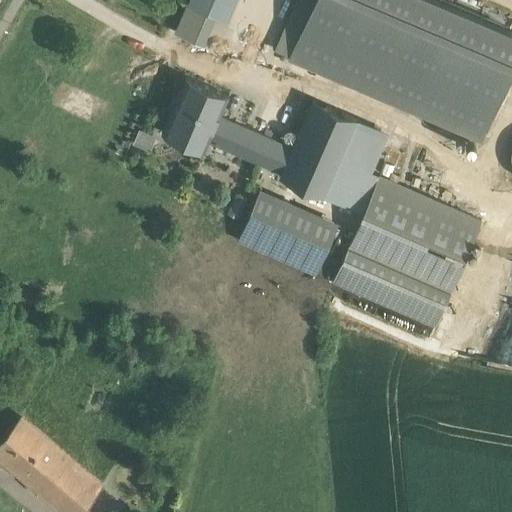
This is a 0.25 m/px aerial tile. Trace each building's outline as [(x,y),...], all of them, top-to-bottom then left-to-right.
[(190,0),(189,1),(226,17),(233,0),(190,0)] [(511,61),(511,26),(450,0),(314,0),(289,59),(479,140),(511,61)] [(228,94),(186,76),(162,131),(204,150),(208,140),(235,152),(246,126),(219,114),(228,94)] [(380,130),(312,101),(292,147),(281,172),(280,175),(348,205),(380,130)] [(292,147),(246,126),(235,152),(281,172),(292,147)] [(139,130),(136,143),(152,147),(155,134),(139,130)] [(482,219),(379,174),(334,277),(437,322),(482,219)] [(337,222),(260,188),(239,236),(316,269),(337,222)] [(76,511),(101,484),(21,417),(0,440),(0,456),(64,511),(76,511)]
